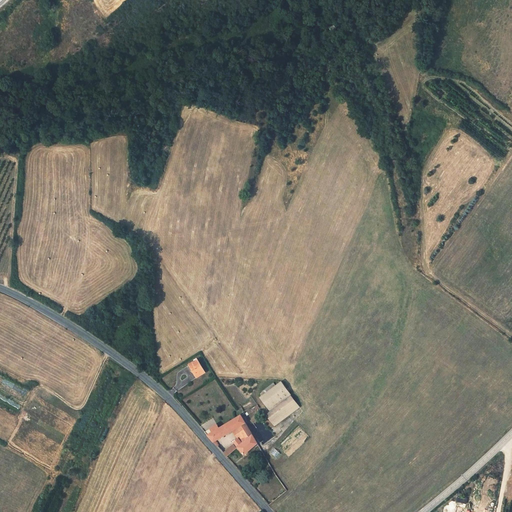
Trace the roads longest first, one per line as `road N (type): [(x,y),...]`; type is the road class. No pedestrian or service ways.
road 1 (tertiary): [(0,288),(117,356),(166,395),(270,511)]
road 2 (unknown): [(107,350),(78,406),(47,386),(24,405)]
road 3 (unclassified): [(422,511),(511,431)]
